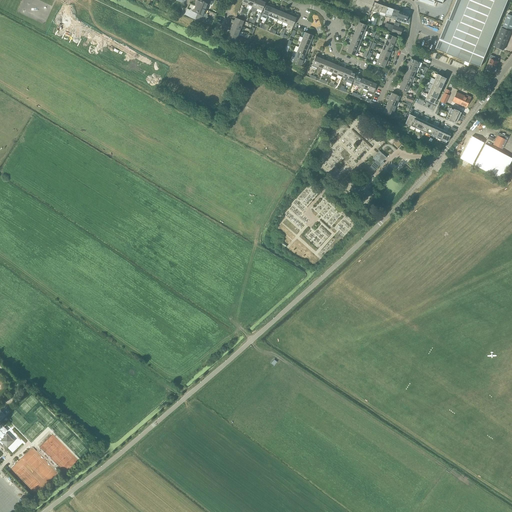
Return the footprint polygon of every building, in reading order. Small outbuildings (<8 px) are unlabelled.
[(205,0),(205,2),(199,0),(197,0),(195,5),(206,10),(208,4),(211,5),(212,2),(207,0),(205,0)] [(257,8),(260,0),(254,0),(252,6),(257,8)] [(262,11),(266,2),(263,1),(263,0),(260,0),(257,8),(262,10),(262,11)] [(481,67),(507,0),(457,0),(449,19),(448,19),(436,49),(481,67)] [(376,3),(373,11),(379,13),(380,12),(382,5),(376,3)] [(262,15),(261,17),(262,17),(266,19),(268,16),(272,5),(270,4),(269,7),(266,5),(263,11),(262,15)] [(207,20),(208,17),(207,17),(207,15),(204,13),(206,10),(195,5),(193,11),(197,13),(195,19),(199,21),(200,18),(207,20)] [(272,5),(268,16),(272,17),(272,18),(276,9),(273,8),(274,6),(272,5)] [(385,14),(384,16),(390,18),(391,16),(393,9),(387,7),(385,14)] [(276,9),(272,18),(277,20),(282,9),(280,8),(279,11),(276,9)] [(282,9),(277,20),(282,22),(286,14),(283,12),(284,10),(282,9)] [(391,16),(390,18),(396,20),(396,19),(399,11),(393,9),(391,16)] [(399,11),(396,19),(405,23),(405,21),(408,14),(404,13),(399,11)] [(286,14),(282,22),(287,24),(292,13),(290,12),(289,15),(286,14)] [(287,24),(285,29),(289,30),(289,29),(291,30),(292,27),(293,26),(296,18),(293,17),(294,14),(292,13),(287,24)] [(511,30),(511,29),(511,15),(508,14),(503,26),(511,30)] [(232,20),(231,22),(242,26),(244,21),(235,18),(234,21),(232,20)] [(368,19),(367,23),(369,24),(375,26),(377,19),(375,18),(373,21),(370,20),(368,19)] [(231,22),(230,24),(232,25),(231,28),(239,31),(241,28),(242,29),(243,27),(242,26),(231,22)] [(367,25),(358,22),(357,25),(355,24),(354,26),(364,31),(367,25)] [(362,36),(364,31),(354,26),(353,29),(355,30),(354,32),(362,36)] [(394,26),(393,26),(392,31),(391,32),(400,35),(402,29),(394,26)] [(228,30),(227,32),(237,36),(239,31),(231,28),(230,31),(228,30)] [(504,50),(511,32),(502,28),(494,47),(504,50)] [(227,32),(226,34),(228,35),(227,38),(235,41),(237,36),(227,32)] [(313,42),(314,39),(312,38),(313,35),(304,32),(302,37),(313,42)] [(362,36),(354,32),(353,35),(351,34),(350,36),(360,41),(362,36)] [(388,34),(386,39),(397,44),(397,42),(398,41),(395,40),(396,37),(388,34)] [(358,46),(360,41),(350,36),(349,38),(351,40),(350,42),(358,46)] [(312,44),(313,42),(302,37),(300,42),(309,46),(310,43),(312,44)] [(386,40),(384,44),(392,48),(393,45),(396,46),(397,44),(386,39),(386,40)] [(309,52),(310,49),(308,49),(309,46),(300,42),(298,47),(309,52)] [(358,46),(350,42),(349,45),(347,44),(346,46),(356,51),(358,46)] [(384,44),(382,49),(393,54),(393,52),(394,51),(391,50),(392,48),(384,44)] [(354,56),(356,51),(346,46),(345,48),(347,49),(346,52),(354,56)] [(308,54),(309,52),(298,47),(296,52),(304,56),(306,53),(308,54)] [(382,49),(380,54),(388,58),(389,55),(392,56),(392,54),(393,54),(382,49)] [(305,62),(306,60),(303,58),(304,56),(296,52),(294,57),(305,62)] [(380,54),(378,59),(388,64),(389,64),(390,61),(387,60),(388,58),(380,54)] [(312,64),(311,67),(316,69),(317,67),(322,56),(319,55),(318,57),(315,56),(312,64)] [(494,72),(498,62),(496,61),(498,58),(491,55),(489,59),(491,59),(487,69),(494,72)] [(322,56),(317,67),(322,69),(326,60),(325,60),(323,59),(324,57),(322,56)] [(304,64),(305,62),(294,57),(292,62),(300,66),(301,63),(304,64)] [(326,60),(322,69),(327,71),(331,60),(329,59),(328,62),(326,60)] [(376,64),(375,65),(384,68),(385,65),(388,66),(389,64),(388,64),(378,59),(376,64)] [(419,62),(411,59),(410,62),(407,61),(406,63),(417,67),(419,62)] [(331,60),(327,71),(332,73),(336,65),(335,64),(333,63),(334,61),(331,60)] [(332,73),(331,76),(336,78),(337,75),(341,64),(339,63),(338,66),(336,65),(332,73)] [(415,72),(417,67),(406,63),(405,65),(408,66),(407,69),(415,72)] [(341,64),(337,75),(342,77),(345,69),(343,67),(344,65),(341,64)] [(345,69),(342,77),(345,78),(343,81),(346,82),(351,68),(349,67),(348,70),(345,69)] [(351,68),(346,82),(351,84),(352,81),(356,73),(352,72),(353,69),(351,68)] [(415,72),(407,69),(406,72),(403,71),(402,73),(413,77),(415,72)] [(411,82),(413,77),(402,73),(401,75),(404,76),(403,79),(411,82)] [(434,79),(444,83),(446,78),(437,74),(434,79)] [(358,86),(362,76),(360,75),(359,77),(356,76),(353,84),(358,86)] [(363,88),(366,80),(363,79),(364,76),(362,76),(358,86),(363,88)] [(368,90),(372,80),(370,79),(369,81),(366,80),(363,88),(368,90)] [(411,82),(403,79),(401,82),(399,81),(398,83),(409,87),(411,82)] [(441,88),(444,83),(434,79),(432,84),(441,88)] [(373,93),(377,84),(373,83),(374,81),(372,80),(368,90),(373,93)] [(407,92),(409,87),(398,83),(397,85),(400,86),(398,89),(407,92)] [(430,89),(439,94),(441,88),(432,84),(429,83),(427,88),(430,89)] [(436,99),(439,94),(430,89),(427,94),(436,99)] [(467,97),(456,92),(452,101),(462,106),(463,105),(466,107),(471,97),(467,96),(467,97)] [(400,96),(391,93),(390,96),(388,95),(387,97),(397,101),(400,96)] [(441,102),(445,104),(449,95),(445,93),(441,102)] [(427,94),(424,100),(434,105),(436,99),(427,94)] [(408,105),(410,106),(412,103),(413,99),(414,98),(407,96),(405,100),(407,101),(406,104),(408,105)] [(395,106),(397,101),(387,97),(386,99),(388,100),(387,103),(395,106)] [(395,106),(387,103),(386,106),(383,105),(382,107),(393,111),(395,106)] [(391,116),(393,111),(382,107),(382,109),(384,110),(383,113),(391,116)] [(451,108),(448,113),(458,118),(461,112),(459,111),(454,108),(453,109),(451,108)] [(448,113),(446,118),(448,119),(448,120),(454,123),(454,122),(456,123),(458,118),(448,113)] [(409,114),(405,123),(410,126),(414,117),(410,114),(409,114)] [(414,117),(410,126),(415,128),(420,119),(414,117)] [(420,119),(415,128),(420,130),(425,121),(420,119)] [(425,121),(420,130),(426,133),(430,124),(425,121)] [(430,124),(426,133),(431,135),(435,126),(430,124)] [(435,126),(431,135),(436,138),(440,128),(435,126)] [(440,128),(436,138),(441,140),(445,131),(440,128)] [(441,140),(440,142),(445,144),(447,141),(450,136),(449,135),(450,133),(445,131),(441,140)] [(494,145),(502,149),(506,140),(508,137),(504,135),(502,133),(502,134),(499,133),(498,136),(494,145)] [(474,165),(485,144),(472,137),(467,146),(462,157),(461,158),(474,165)] [(511,158),(486,144),(475,165),(500,179),(501,179),(511,159),(511,158)] [(382,161),(383,161),(386,157),(382,154),(379,152),(373,158),(376,161),(371,167),(374,170),(380,164),(381,166),(384,163),(382,161)] [(6,424),(4,422),(3,422),(1,424),(0,424),(0,445),(2,447),(5,445),(7,447),(13,441),(5,433),(7,431),(4,427),(6,424)]
